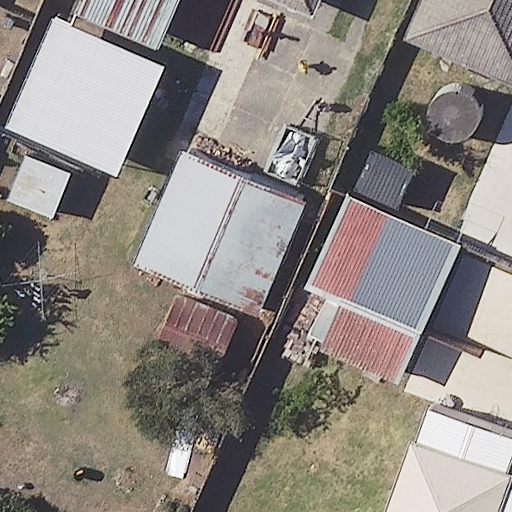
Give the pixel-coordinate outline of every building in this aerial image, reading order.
[(177,43),(70,0),(60,0),(14,112),(130,159),(177,43)] [(511,0),(430,0),(420,26),(511,64),(511,0)] [(275,158),(194,128),(148,254),(229,283),(275,158)] [(511,324),(511,249),(388,194),(287,417),(415,475),(429,443),(454,454),(511,324)] [(419,511),(350,488),(341,511),(419,511)]
